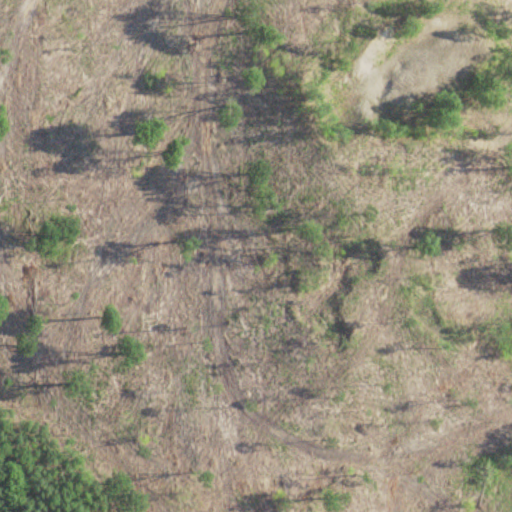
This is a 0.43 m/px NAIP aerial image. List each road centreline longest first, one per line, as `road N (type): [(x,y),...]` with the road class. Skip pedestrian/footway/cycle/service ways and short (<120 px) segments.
road 1 (track): [(116,511),(87,461),(0,402)]
road 2 (track): [(402,49),(484,16),(511,36)]
